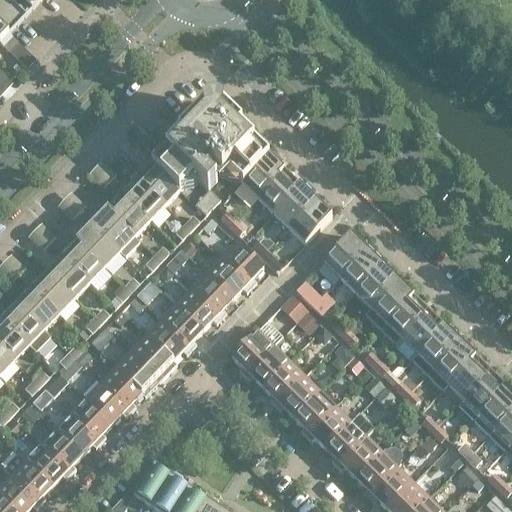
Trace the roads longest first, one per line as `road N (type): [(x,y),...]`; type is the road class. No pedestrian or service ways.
road 1 (residential): [(358,216),(214,66),(186,59),(0,247)]
road 2 (tertiary): [(211,15),(248,37),(511,295)]
road 3 (tertiary): [(511,248),(260,0)]
road 4 (residential): [(187,383),(358,216)]
road 5 (residential): [(511,363),(358,216)]
road 6 (residential): [(319,511),(187,383)]
road 7 (secondary): [(56,141),(181,11)]
road 8 (residential): [(66,511),(187,383)]
road 9 (secondary): [(153,0),(38,123)]
road 10 (residential): [(114,0),(17,102)]
